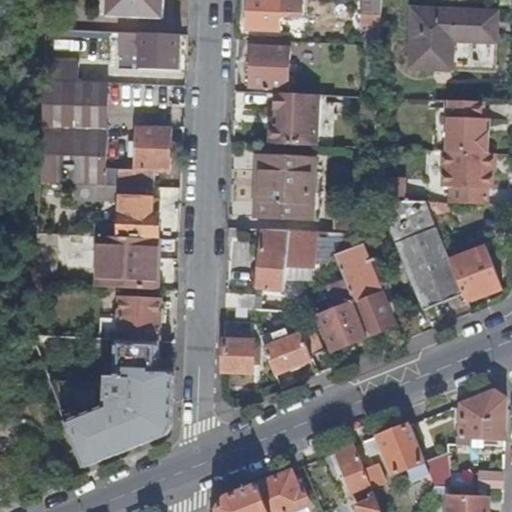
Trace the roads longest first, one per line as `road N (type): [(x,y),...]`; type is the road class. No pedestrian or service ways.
road 1 (residential): [(196,468),(214,0)]
road 2 (secondary): [(196,468),(511,340)]
road 3 (secondary): [(83,511),(196,468)]
